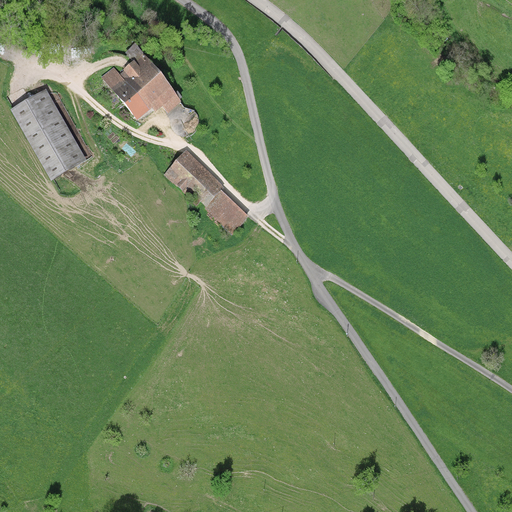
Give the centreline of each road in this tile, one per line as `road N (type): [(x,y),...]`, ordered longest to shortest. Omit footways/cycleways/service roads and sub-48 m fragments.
road 1 (unclassified): [(474,511),(310,271),(272,185),(234,43),(185,0)]
road 2 (residential): [(256,0),(322,56),(511,257)]
road 3 (track): [(297,245),(190,149),(136,131),(77,89)]
road 4 (track): [(511,388),(310,271)]
